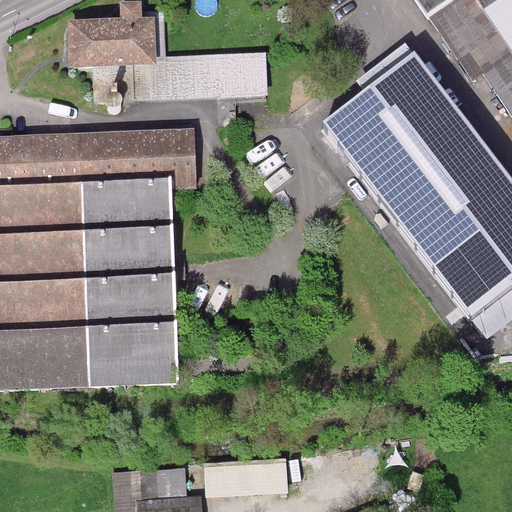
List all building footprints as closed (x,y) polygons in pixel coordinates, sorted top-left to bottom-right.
[(67,19),(69,67),(93,67),(94,101),(111,101),(109,103),(107,107),(108,110),(109,112),(112,114),(115,114),(118,113),(120,112),(122,108),(122,106),(121,102),(119,100),(268,95),(267,52),(166,55),(157,56),(156,16),(142,16),(142,11),(142,0),(120,1),(121,17),(67,19)] [(511,0),(418,0),(473,80),(483,73),(511,115),(511,0)] [(164,11),(142,11),(142,16),(156,16),(157,56),(166,55),(164,11)] [(363,90),(412,52),(406,42),(356,81),(363,90)] [(363,90),(322,122),(470,313),(511,281),(511,174),(415,50),(412,52),(363,90)] [(195,126),(0,133),(0,392),(180,386),(173,188),(197,188),(195,126)] [(488,337),(511,319),(511,281),(470,313),(488,337)] [(286,458),(204,463),(206,497),(288,493),(286,458)] [(137,511),(137,499),(186,496),(184,468),(112,473),(114,511),(137,511)] [(137,511),(202,511),(202,495),(186,496),(137,499),(137,511)] [(389,511),(384,500),(354,511),(389,511)]
